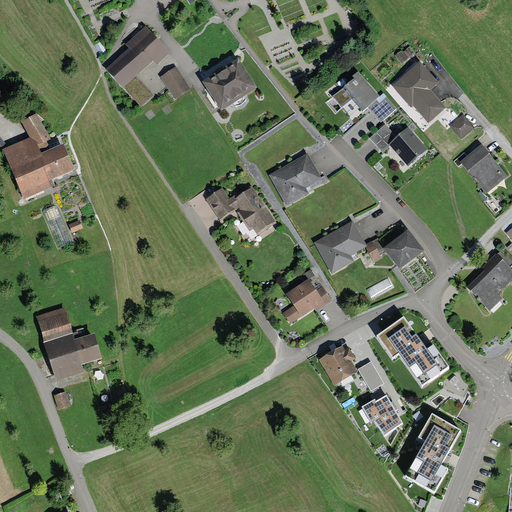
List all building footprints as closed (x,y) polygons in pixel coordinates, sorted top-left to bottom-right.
[(130,49),(106,70),(140,107),(153,95),(136,77),(154,61),(158,66),(171,54),(147,26),(126,44),(130,49)] [(239,58),(203,81),(221,110),(257,88),(239,58)] [(419,66),(393,88),(408,105),(433,83),(419,66)] [(176,68),(161,78),(174,98),(190,88),(176,68)] [(378,103),(357,78),(332,98),(340,107),(351,98),(362,111),(367,106),(379,121),(394,109),(385,98),(378,103)] [(30,140),(3,151),(25,202),(55,189),(53,183),(75,174),(63,147),(56,150),(38,116),(23,123),(30,140)] [(462,119),(452,127),(460,137),(470,128),(462,119)] [(406,167),(424,151),(407,131),(396,140),(383,126),(369,139),(380,152),(388,145),(406,167)] [(482,147),(462,163),(487,192),(506,176),(482,147)] [(306,157),(270,177),(285,204),(305,193),(302,187),(318,179),(306,157)] [(254,235),(272,223),(248,189),(227,204),(219,192),(207,201),(220,220),(236,208),(254,235)] [(44,212),(60,249),(73,243),(57,206),(44,212)] [(74,233),(84,229),(81,221),(71,225),(74,233)] [(351,226),(315,245),(330,273),(351,262),(346,254),(362,246),(351,226)] [(409,232),(384,251),(400,272),(425,254),(409,232)] [(383,251),(377,240),(366,246),(372,257),(383,251)] [(511,274),(498,261),(470,289),(486,305),(511,278),(511,274)] [(283,315),(290,325),(313,310),(315,312),(332,301),(323,288),(314,294),(306,283),(287,296),(294,307),(283,315)] [(65,309),(37,315),(56,381),(84,373),(82,366),(103,360),(95,336),(76,341),(65,309)] [(427,353),(404,321),(378,339),(393,361),(400,356),(422,388),(448,370),(433,349),(427,353)] [(420,337),(426,346),(435,341),(429,331),(420,337)] [(346,352),(343,347),(322,359),(336,383),(357,371),(352,362),(356,360),(350,349),(346,352)] [(359,369),(371,392),(385,385),(373,362),(359,369)] [(382,364),(376,367),(385,383),(391,380),(382,364)] [(452,377),(445,394),(464,402),(472,385),(452,377)] [(65,393),(54,398),(60,412),(70,407),(65,393)] [(375,403),(363,409),(372,424),(375,422),(385,436),(402,424),(387,399),(375,405),(375,403)] [(460,434),(432,419),(420,440),(427,444),(407,479),(434,495),(447,472),(441,469),(460,434)]
